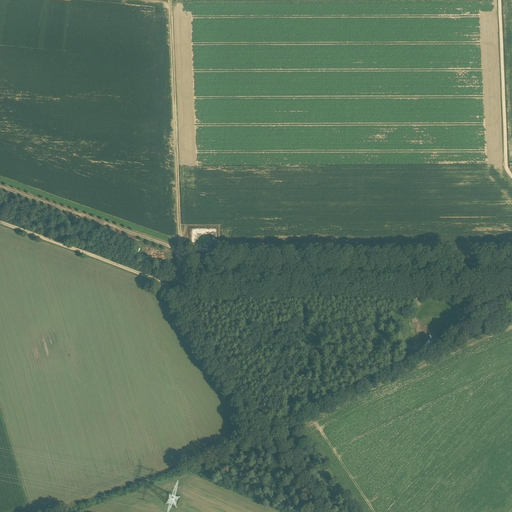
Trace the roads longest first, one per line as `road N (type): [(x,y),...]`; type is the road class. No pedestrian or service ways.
road 1 (track): [(168,288),(511,285)]
road 2 (track): [(168,288),(316,511)]
road 3 (track): [(169,0),(180,249)]
road 4 (track): [(180,249),(0,187)]
road 5 (track): [(0,223),(168,288)]
road 6 (track): [(499,0),(511,176)]
